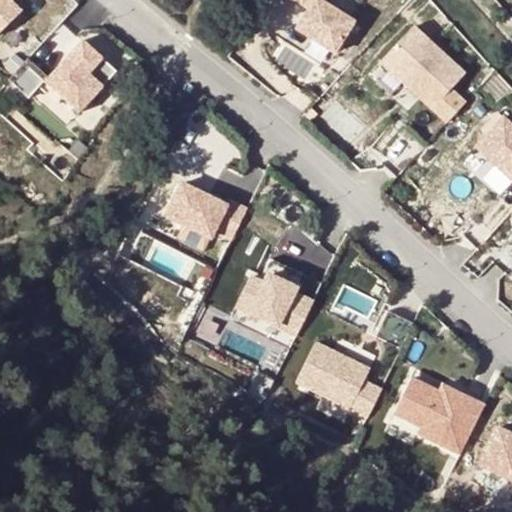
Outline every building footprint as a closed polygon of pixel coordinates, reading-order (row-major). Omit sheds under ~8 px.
[(0,0),(0,30),(20,11),(9,0),(0,0)] [(296,0),(308,8),(295,28),(333,52),(352,21),(319,0),(296,0)] [(465,74),(412,25),(379,60),(445,121),(463,102),(451,90),(465,74)] [(289,46),(281,58),(305,75),(314,63),(289,46)] [(68,55),(56,68),(35,50),(8,79),(29,98),(44,81),(78,112),(102,86),(68,55)] [(511,125),(501,116),(473,146),(511,181),(511,179),(511,125)] [(225,204),(180,182),(164,215),(209,236),(213,229),(231,238),(246,208),(227,199),(225,204)] [(190,276),(198,256),(158,240),(150,260),(190,276)] [(292,292),(301,273),(269,257),(258,280),(249,276),(241,293),(254,299),(248,311),(296,334),(311,301),(292,292)] [(254,299),(241,293),(235,304),(248,311),(254,299)] [(367,347),(330,327),(310,365),(364,394),(378,368),(361,358),(367,347)] [(438,391),(410,377),(393,412),(422,425),(419,432),(460,452),(484,404),(442,384),(438,391)] [(511,434),(496,426),(478,462),(511,479),(511,434)]
